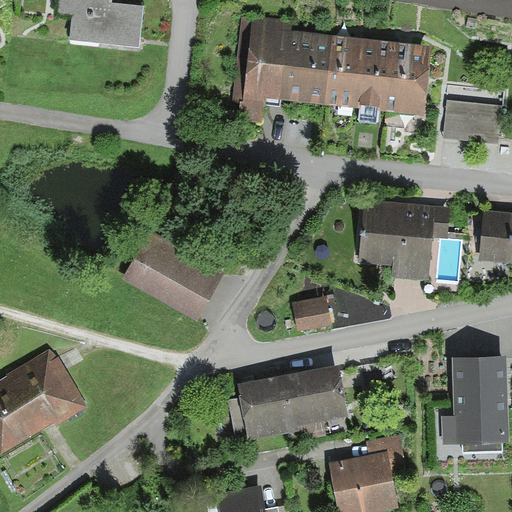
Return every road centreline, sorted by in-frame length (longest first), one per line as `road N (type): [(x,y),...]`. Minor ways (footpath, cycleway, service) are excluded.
road 1 (residential): [(216,342),(263,358),(511,301)]
road 2 (residential): [(216,342),(140,426),(27,511)]
road 3 (residential): [(316,165),(306,199),(216,342)]
road 4 (track): [(194,368),(0,310)]
road 5 (residential): [(316,165),(511,185)]
road 6 (residential): [(0,111),(169,140)]
road 7 (residential): [(169,140),(316,165)]
road 8 (residential): [(182,0),(169,140)]
